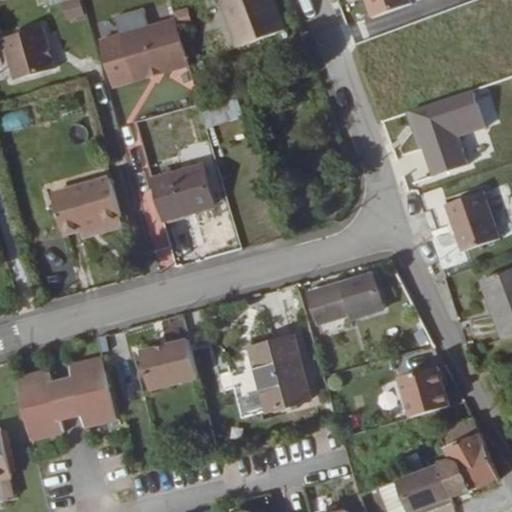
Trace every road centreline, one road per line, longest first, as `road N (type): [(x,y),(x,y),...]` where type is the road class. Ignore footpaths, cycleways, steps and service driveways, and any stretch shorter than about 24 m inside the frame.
road 1 (residential): [(0,344),(390,239)]
road 2 (residential): [(390,239),(316,0)]
road 3 (residential): [(390,239),(509,447)]
road 4 (residential): [(139,511),(326,458)]
